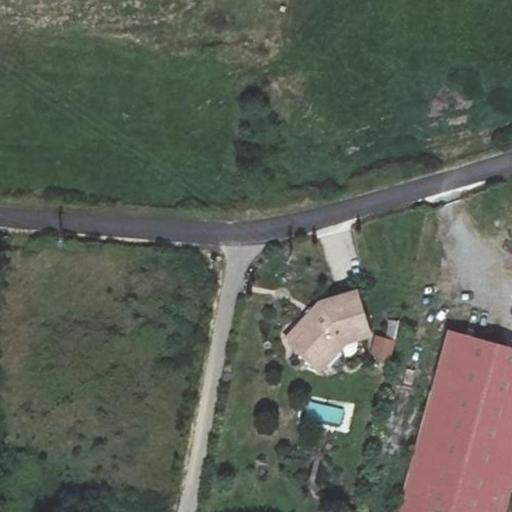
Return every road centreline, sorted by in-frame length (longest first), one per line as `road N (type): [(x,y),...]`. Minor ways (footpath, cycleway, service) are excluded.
road 1 (residential): [(242,230),(185,511)]
road 2 (unclassified): [(511,158),(286,227),(242,230)]
road 3 (unclassified): [(242,230),(0,211)]
